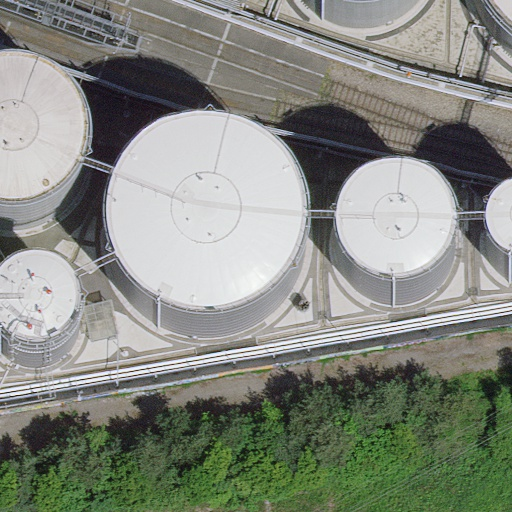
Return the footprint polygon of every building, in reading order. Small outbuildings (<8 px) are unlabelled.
[(391,18),(414,0),(304,0),(307,4),(333,21),(361,25),(391,18)] [(511,0),(473,0),(487,32),(507,56),(511,59),(511,0)] [(52,89),(19,83),(0,88),(0,228),(4,230),(31,232),(57,224),(79,206),(92,184),(97,155),(91,129),(75,104),(52,89)] [(264,145),(233,135),(193,136),(160,151),(136,173),(121,199),(114,232),(117,261),(131,292),(153,316),(182,332),(217,339),(247,334),(277,319),(302,293),(316,261),(319,231),(311,195),(293,167),(264,145)] [(419,308),(448,292),(464,265),(465,234),(451,208),(421,189),(388,190),(359,209),(348,227),(344,249),(349,273),(366,295),(392,308),(419,308)] [(511,211),(500,223),(493,241),(496,259),(507,276),(511,278),(511,211)] [(64,284),(40,279),(20,286),(8,296),(0,310),(0,334),(5,351),(30,370),(49,371),(71,363),(86,344),(90,319),(82,300),(64,284)]
